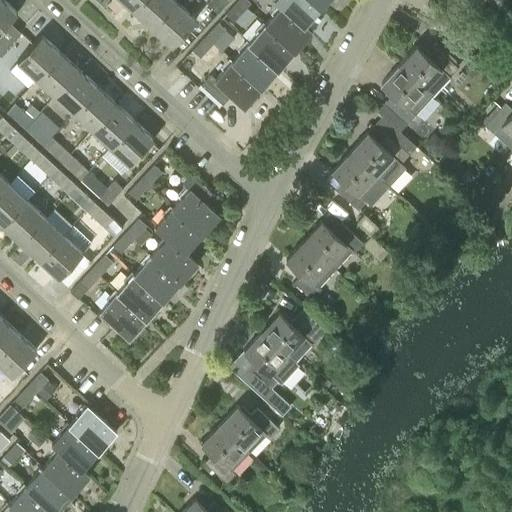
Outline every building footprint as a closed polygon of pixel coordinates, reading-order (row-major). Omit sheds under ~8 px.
[(0,0),(0,55),(21,32),(9,21),(18,12),(3,0),(0,0)] [(143,0),(122,0),(134,11),(143,0)] [(177,2),(174,0),(143,0),(134,11),(153,28),(177,2)] [(211,0),(209,3),(219,12),(228,0),(211,0)] [(237,0),(225,13),(233,20),(251,2),(248,0),(237,0)] [(321,7),(312,0),(273,0),(280,6),(281,5),(304,26),(321,7)] [(196,19),(177,2),(153,28),(172,45),(196,19)] [(281,5),(280,6),(264,23),(294,51),(311,33),(304,26),(281,5)] [(217,22),(205,35),(213,42),(225,29),(217,22)] [(264,23),(248,41),(278,69),(294,51),(264,23)] [(41,34),(17,60),(8,70),(27,87),(36,78),(60,52),(41,34)] [(213,42),(205,35),(192,49),(199,57),(213,42)] [(278,69),(248,41),(231,59),(261,87),(278,69)] [(416,44),(398,63),(432,94),(457,67),(435,47),(427,55),(416,44)] [(79,69),(60,52),(36,78),(55,95),(79,69)] [(231,59),(214,77),(210,73),(200,84),(222,104),(231,94),(244,106),(261,87),(231,59)] [(432,94),(398,63),(380,82),(392,93),(384,102),(406,122),(432,94)] [(97,86),(79,69),(55,95),(73,112),(97,86)] [(97,86),(73,112),(92,129),(116,104),(97,86)] [(511,107),(505,101),(484,124),(511,149),(511,148),(511,107)] [(25,129),(34,120),(15,102),(6,112),(25,129)] [(134,120),(116,104),(92,129),(111,146),(134,120)] [(0,131),(11,142),(20,133),(2,116),(0,118),(0,131)] [(34,120),(25,129),(44,146),(52,137),(34,120)] [(154,138),(134,120),(111,146),(130,164),(154,138)] [(366,131),(349,149),(390,187),(406,169),(399,163),(408,153),(386,133),(378,142),(366,131)] [(20,133),(11,142),(13,144),(5,152),(15,162),(23,153),(30,159),(38,150),(20,133)] [(52,137),(44,146),(62,163),(70,153),(52,137)] [(390,187),(349,149),(331,169),(343,180),(335,188),(357,209),(366,199),(372,205),(390,187)] [(38,150),(30,159),(48,176),(57,167),(38,150)] [(70,153),(62,163),(80,180),(89,171),(70,153)] [(140,177),(148,185),(161,171),(153,163),(140,177)] [(76,184),(57,167),(48,176),(67,193),(76,184)] [(106,186),(89,171),(80,180),(107,205),(123,188),(113,179),(106,186)] [(188,188),(172,206),(201,234),(218,215),(203,201),(211,192),(191,173),(182,183),(188,188)] [(0,174),(0,191),(8,182),(0,174)] [(148,185),(140,177),(127,191),(135,199),(148,185)] [(8,182),(0,191),(0,222),(3,225),(27,200),(8,182)] [(94,201),(76,184),(67,193),(85,210),(94,201)] [(45,217),(27,200),(3,225),(21,243),(45,217)] [(122,226),(94,201),(85,210),(104,227),(106,225),(115,234),(122,226)] [(201,234),(172,206),(155,224),(167,236),(185,251),(201,234)] [(45,217),(21,243),(40,260),(64,234),(45,217)] [(138,217),(126,230),(134,238),(146,225),(138,217)] [(340,222),(333,231),(320,220),(303,238),(335,268),(351,249),(354,251),(362,242),(340,222)] [(65,235),(64,234),(40,260),(59,278),(83,252),(81,250),(90,241),(74,226),(65,235)] [(134,238),(126,230),(112,245),(120,253),(134,238)] [(167,236),(151,253),(180,281),(197,263),(185,251),(167,236)] [(335,268),(303,238),(285,258),(297,269),(289,277),(311,297),(320,288),(318,286),(335,268)] [(180,281),(151,253),(134,272),(163,299),(180,281)] [(104,254),(91,267),(99,275),(112,261),(104,254)] [(99,275),(91,267),(69,291),(77,298),(99,275)] [(134,272),(116,290),(146,317),(163,299),(134,272)] [(146,317),(116,290),(99,309),(128,337),(146,317)] [(298,313),(290,321),(279,311),(261,330),(287,354),(294,360),(320,333),(298,313)] [(0,350),(18,332),(0,315),(0,350)] [(287,354),(261,330),(244,348),(255,359),(247,368),(269,388),(278,379),(270,373),(287,354)] [(18,332),(0,350),(0,363),(13,375),(37,349),(18,332)] [(26,385),(42,399),(43,398),(35,391),(47,378),(39,370),(26,385)] [(42,399),(26,385),(14,398),(22,406),(23,404),(31,411),(42,399)] [(272,407),(281,415),(290,405),(281,397),(272,407)] [(0,413),(0,422),(10,432),(24,417),(9,403),(0,413)] [(68,423),(98,450),(115,431),(86,404),(68,423)] [(236,404),(219,422),(245,445),(261,429),(268,436),(277,426),(256,406),(247,415),(236,404)] [(245,445),(219,422),(201,442),(213,453),(205,461),(226,481),(235,472),(227,464),(245,445)] [(98,450),(68,423),(51,442),(58,448),(59,448),(81,468),(98,450)] [(0,449),(9,440),(0,430),(0,449)] [(1,456),(9,464),(24,448),(16,440),(1,456)] [(59,448),(58,448),(42,465),(72,493),(88,475),(81,468),(59,448)] [(72,493),(42,465),(25,484),(55,511),(72,493)] [(54,511),(55,511),(25,484),(8,502),(18,511),(54,511)] [(227,511),(215,500),(206,508),(195,497),(180,511),(227,511)] [(18,511),(8,502),(0,510),(0,511),(18,511)]
